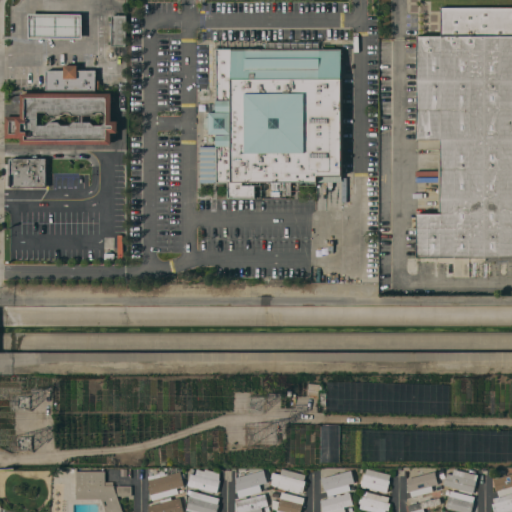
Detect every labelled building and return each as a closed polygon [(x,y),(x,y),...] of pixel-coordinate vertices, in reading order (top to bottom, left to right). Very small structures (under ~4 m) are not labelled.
[(511,258),(417,258),(417,213),(439,213),(439,154),(441,154),(441,140),(417,140),(417,36),(441,36),(441,8),(511,7),(511,258)] [(82,14),(82,39),(29,38),(29,13),(82,14)] [(111,15),(119,15),(126,15),(126,46),(119,46),(111,46),(111,15)] [(341,182),(291,182),(291,196),(285,196),(285,182),(242,182),(242,185),(255,185),(255,198),(227,198),(227,182),(200,182),(200,146),(216,146),(216,134),(209,134),(209,128),(203,128),(203,117),(209,117),(209,112),(216,112),(216,49),(231,49),(341,49),(341,182)] [(45,70),(64,70),(64,65),(77,65),(77,70),(96,70),(96,80),(99,80),(99,89),(96,89),(96,90),(45,90),(45,70)] [(110,90),(110,93),(112,93),(112,121),(118,121),(118,133),(112,133),(112,144),(22,144),(22,138),(5,138),(5,116),(22,116),(22,93),(23,93),(23,90),(45,90),(96,90),(110,90)] [(8,187),(8,177),(7,177),(7,169),(8,169),(8,158),(46,158),(46,187),(8,187)] [(319,462),(338,462),(339,424),(320,424),(319,462)] [(108,484),(122,484),(122,467),(108,467),(108,484)] [(255,468),(256,474),(259,473),(259,472),(260,472),(260,470),(262,470),(262,473),(264,472),(267,484),(265,485),(265,486),(268,485),(269,490),(239,497),(238,491),(237,491),(237,490),(236,490),(233,480),(234,479),(236,478),(234,474),(255,468)] [(280,474),(281,468),(305,475),(304,480),(305,481),(302,492),(299,491),(298,492),(294,491),(294,490),(293,490),(293,491),(289,490),(289,489),(288,488),(288,490),(277,487),(277,485),(276,485),(276,487),(272,485),(272,484),(270,484),(272,479),(270,478),(272,472),(280,474)] [(390,474),(389,480),(389,483),(390,483),(388,491),(387,491),(386,492),(385,492),(384,493),(381,493),(382,491),(377,490),(377,492),(372,491),(372,490),(369,489),(369,488),(366,487),(365,488),(362,487),(362,486),(361,486),(361,483),(360,483),(361,480),(362,480),(364,474),(365,474),(366,468),(390,474)] [(219,482),(220,482),(218,492),(217,491),(217,492),(213,492),(212,493),(204,491),(204,489),(201,489),(201,490),(198,489),(198,488),(193,487),(192,488),(189,487),(190,486),(187,486),(187,484),(186,484),(187,481),(188,482),(190,474),(195,475),(196,469),(204,471),(204,469),(219,473),(219,480),(220,480),(219,482)] [(459,491),(459,489),(444,485),(447,473),(452,474),(453,469),(458,470),(477,475),(476,482),(474,492),(473,492),(472,492),(471,494),(459,491)] [(327,497),(325,490),(323,491),(321,485),(322,484),(321,480),(329,477),(352,470),(354,476),(355,475),(357,481),(342,485),(344,492),(327,497)] [(76,499),(76,471),(105,471),(105,482),(113,482),(113,485),(117,496),(117,486),(131,486),(131,496),(117,496),(122,511),(105,511),(101,499),(76,499)] [(177,488),(178,493),(152,500),(148,487),(150,487),(147,476),(159,473),(160,476),(180,471),(184,486),(177,488)] [(434,472),(435,477),(437,476),(439,484),(425,487),(427,494),(412,498),(410,491),(409,491),(407,484),(408,484),(407,479),(434,472)] [(511,473),(511,511),(493,511),(491,504),(494,503),(492,498),(498,497),(497,490),(496,490),(492,479),(511,473)] [(193,511),(186,510),(190,495),(187,494),(188,490),(219,498),(217,504),(218,504),(216,511),(193,511)] [(389,497),(388,503),(390,503),(388,511),(386,510),(385,511),(373,511),(359,508),(361,503),(358,503),(360,496),(365,497),(367,491),(389,497)] [(470,511),(473,496),(449,491),(445,509),(463,511),(470,511)] [(304,498),(300,511),(284,511),(277,510),(281,492),(304,498)] [(237,511),(235,501),(243,499),(242,497),(246,496),(246,498),(256,496),(256,495),(260,494),(265,493),(268,505),(266,506),(266,507),(262,508),(261,507),(260,507),(261,511),(237,511)] [(431,494),(433,499),(439,497),(441,503),(423,508),(424,511),(408,511),(406,506),(408,505),(407,500),(431,494)] [(330,499),(330,497),(335,496),(335,497),(345,495),(348,507),(343,508),(343,511),(323,511),(321,501),(330,499)] [(149,511),(148,506),(160,502),(160,500),(171,497),(171,500),(179,498),(182,511),(149,511)]
